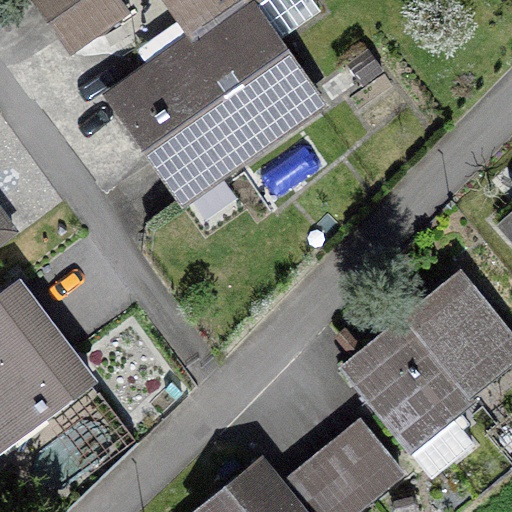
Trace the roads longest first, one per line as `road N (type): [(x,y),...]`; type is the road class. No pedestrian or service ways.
road 1 (residential): [(222,401),(511,106)]
road 2 (residential): [(0,87),(222,401)]
road 3 (residential): [(108,511),(222,401)]
